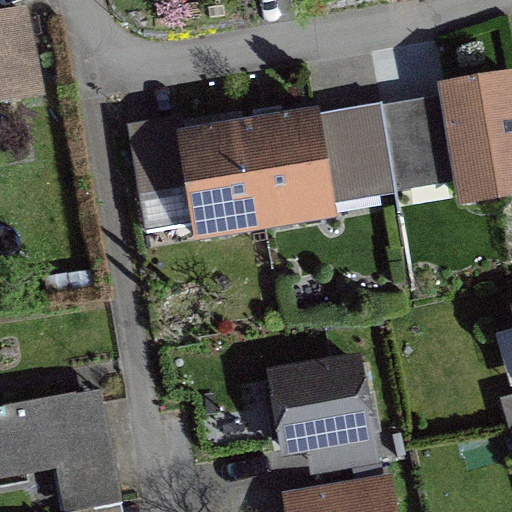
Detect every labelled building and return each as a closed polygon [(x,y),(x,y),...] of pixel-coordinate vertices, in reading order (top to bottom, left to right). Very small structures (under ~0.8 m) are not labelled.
[(0,107),(47,98),(28,8),(0,13),(0,107)] [(457,211),(511,202),(511,74),(436,87),(438,97),(385,106),(399,192),(410,191),(413,207),(450,201),(447,185),(452,184),(457,211)] [(254,121),(244,123),(243,112),(222,116),(183,122),(182,117),(127,126),(145,235),(148,234),(151,252),(263,233),(337,221),(337,218),(383,210),(381,198),(395,195),(380,106),(320,116),(319,111),(283,117),(281,108),(267,110),(253,112),(254,121)] [(95,289),(92,271),(36,278),(38,296),(95,289)] [(511,309),(508,310),(511,323),(511,332),(495,337),(510,390),(511,389),(511,396),(499,400),(511,446),(511,309)] [(361,357),(265,372),(268,391),(250,394),(258,443),(270,441),(271,445),(280,444),(282,461),(376,446),(361,357)] [(122,511),(102,393),(85,395),(76,397),(76,395),(0,408),(0,483),(53,474),(60,511),(122,511)] [(210,420),(229,445),(254,426),(234,401),(210,420)] [(280,495),(283,511),(397,511),(392,476),(280,495)]
